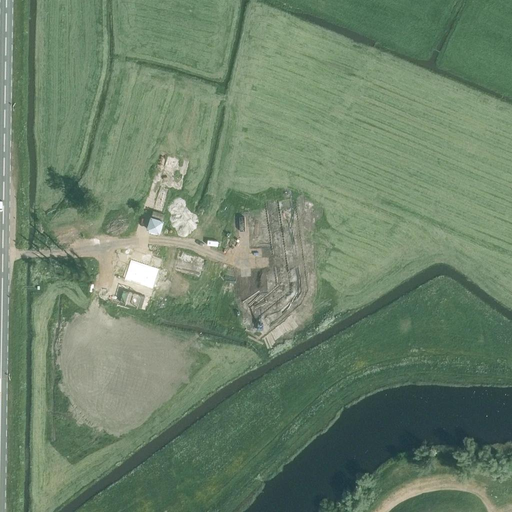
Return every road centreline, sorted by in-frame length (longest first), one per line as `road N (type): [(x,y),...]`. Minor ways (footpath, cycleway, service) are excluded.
road 1 (primary): [(0,466),(6,0)]
road 2 (track): [(141,247),(3,256)]
